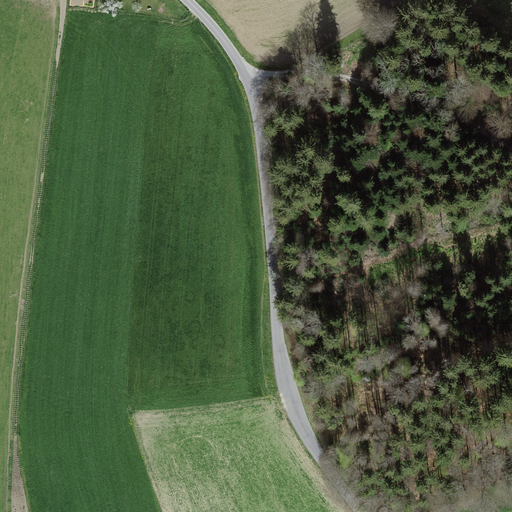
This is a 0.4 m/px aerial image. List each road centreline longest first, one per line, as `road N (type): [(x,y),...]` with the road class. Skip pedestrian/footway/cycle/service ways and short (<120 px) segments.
road 1 (unclassified): [(192,0),(236,52),(254,96),(274,242),(276,360),(288,397),(362,511)]
road 2 (track): [(245,73),(320,75),(370,88),(511,145)]
